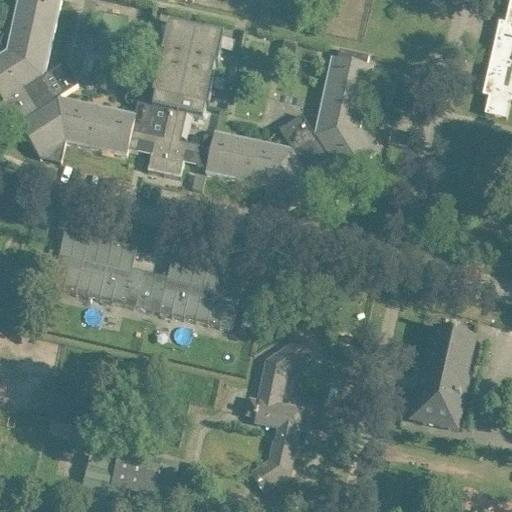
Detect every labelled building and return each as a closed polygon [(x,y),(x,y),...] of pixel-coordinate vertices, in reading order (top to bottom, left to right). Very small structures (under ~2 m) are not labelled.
[(17,0),(6,53),(0,57),(0,98),(4,105),(0,106),(0,118),(2,121),(6,127),(11,131),(18,127),(40,162),(60,166),(61,167),(66,146),(127,160),(128,154),(135,123),(136,118),(135,117),(59,101),(78,88),(64,66),(45,78),(62,1),(56,0),(17,0)] [(496,39),(483,98),(489,99),(485,117),(506,122),(510,104),(511,104),(511,0),(505,25),(499,24),(499,25),(496,39)] [(135,123),(128,154),(137,156),(140,145),(153,148),(147,174),(181,182),(186,156),(209,161),(211,151),(181,145),(187,117),(203,121),(206,109),(208,110),(215,79),(213,79),(215,67),(218,68),(224,37),(169,25),(162,56),(164,56),(162,67),(159,67),(153,97),(155,98),(153,109),(138,106),(135,117),(136,118),(135,123)] [(285,44),(282,60),(294,62),(297,47),(285,44)] [(209,161),(205,177),(267,191),(262,211),(263,211),(283,216),(318,193),(322,200),(329,198),(335,195),(340,191),(345,186),(340,179),(376,156),(360,131),(373,70),(367,68),(369,59),(340,53),(338,62),(331,61),(314,138),(302,118),(279,133),(292,152),(215,135),(211,151),(209,161)] [(392,133),(388,147),(407,151),(410,137),(392,133)] [(196,177),(192,192),(202,195),(205,179),(196,177)] [(64,234),(51,292),(231,333),(244,275),(172,259),(167,280),(132,272),(137,251),(64,234)] [(476,340),(435,330),(422,389),(421,389),(419,389),(411,423),(457,433),(465,398),(458,397),(462,380),(466,381),(476,340)] [(304,449),(307,435),(298,433),(302,414),(277,409),(280,395),(282,396),(286,375),(310,360),(299,343),(267,365),(261,392),(263,392),(261,405),(259,405),(250,403),(247,418),(256,419),(255,425),(279,430),(277,444),(275,443),(270,465),(252,477),(263,494),(289,477),(294,449),(304,451),(304,449)] [(41,395),(36,416),(79,426),(83,405),(41,395)] [(91,458),(82,495),(123,505),(126,492),(153,499),(162,462),(121,452),(118,465),(91,458)]
